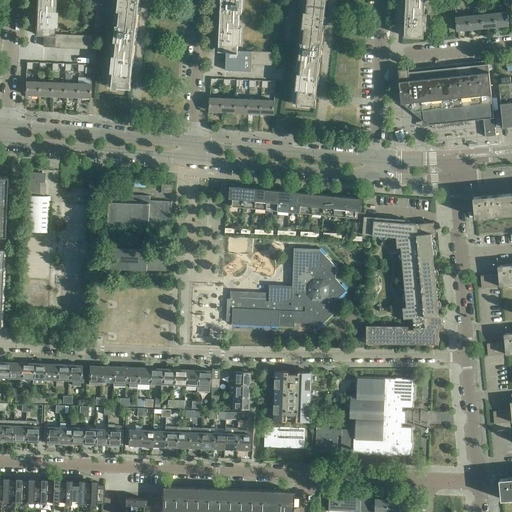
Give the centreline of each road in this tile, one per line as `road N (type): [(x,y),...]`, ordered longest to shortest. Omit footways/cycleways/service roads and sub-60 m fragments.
road 1 (residential): [(468,359),(0,348)]
road 2 (residential): [(304,475),(0,463)]
road 3 (unclassified): [(188,160),(374,177)]
road 4 (unclassified): [(374,162),(190,144)]
road 5 (unclassified): [(5,142),(188,160)]
road 6 (unclassified): [(190,144),(7,126)]
road 7 (residential): [(190,144),(196,0)]
road 8 (residential): [(378,56),(511,45)]
road 9 (residential): [(7,126),(14,0)]
road 10 (residential): [(427,478),(304,475)]
